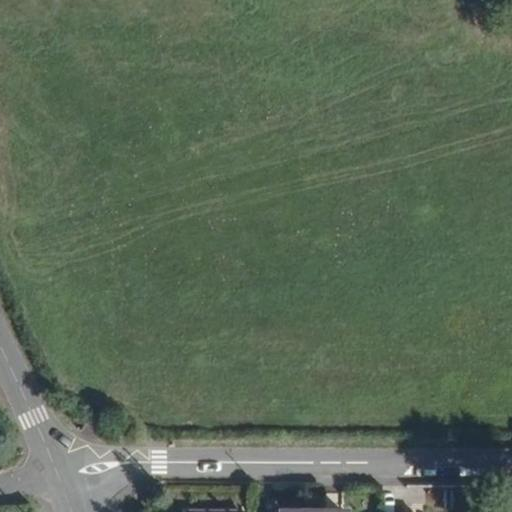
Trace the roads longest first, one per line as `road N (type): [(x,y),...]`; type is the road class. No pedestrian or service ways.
road 1 (tertiary): [(511,462),(158,460),(56,471)]
road 2 (secondary): [(56,471),(0,345)]
